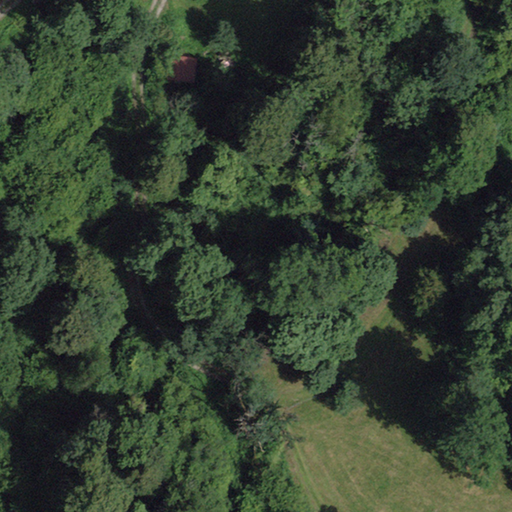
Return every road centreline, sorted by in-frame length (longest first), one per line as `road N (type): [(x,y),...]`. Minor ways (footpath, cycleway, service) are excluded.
road 1 (track): [(273,396),(153,340),(142,323),(138,124),(143,48),(160,0)]
road 2 (track): [(324,511),(273,396)]
